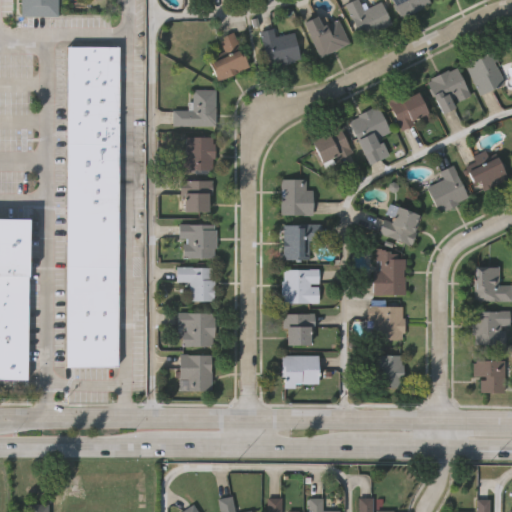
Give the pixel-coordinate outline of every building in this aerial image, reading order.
[(57,0),(57,16),(21,15),(21,0),(57,0)] [(374,32),(372,29),(361,35),(345,3),(350,0),(360,0),(364,7),(377,0),(382,0),(394,21),(374,32)] [(401,19),(390,0),(429,0),(431,3),(401,19)] [(300,22),(315,14),(316,17),(327,11),(331,19),(335,17),(348,41),(318,57),(300,22)] [(299,57),(293,59),(294,61),(278,65),(278,62),(267,65),(259,30),(272,27),(275,35),(293,31),(299,57)] [(216,80),(206,58),(223,50),(217,38),(232,31),(248,65),(216,80)] [(114,367),(62,367),(64,47),(116,47),(114,367)] [(461,63),(478,54),(480,56),(491,50),(496,60),(491,62),(502,83),(477,96),(461,63)] [(467,95),(454,102),(452,98),(447,100),(451,108),(440,114),(424,82),(427,80),(426,78),(444,69),(445,71),(453,67),(467,95)] [(213,125),(170,124),(170,109),(186,109),(186,101),(190,101),(190,89),(213,89),(213,125)] [(417,91),(430,118),(421,122),(418,116),(414,118),(416,122),(402,129),(388,100),(402,92),(405,97),(417,91)] [(372,107),(373,110),(378,107),(390,131),(377,138),(380,143),(383,142),(388,153),(369,162),(349,122),(359,117),(357,115),(372,107)] [(350,152),(336,158),(334,155),(330,157),(333,163),(323,167),(310,140),(326,132),(324,129),(336,123),(350,152)] [(211,136),(211,143),(213,143),(213,158),(211,158),(211,170),(176,170),(176,155),(185,155),(185,136),(211,136)] [(466,164),(476,159),(473,155),(485,149),(490,159),(497,155),(508,178),(485,190),(479,179),(474,181),(466,164)] [(467,196),(457,201),(458,203),(444,210),(443,207),(437,210),(426,186),(442,177),(438,170),(451,163),(467,196)] [(178,179),(210,179),(210,193),(206,193),(206,209),(182,209),(182,193),(178,193),(178,179)] [(278,213),(278,197),(282,197),(282,189),(278,189),(278,179),(303,179),(303,190),(310,190),(310,214),(278,213)] [(410,244),(378,232),(383,217),(390,220),(392,216),(384,213),(388,203),(419,215),(413,232),(414,233),(410,244)] [(0,217),(27,218),(26,378),(0,377),(0,217)] [(211,222),(211,228),(214,228),(214,246),(211,246),(211,256),(181,256),(181,241),(185,241),(185,236),(176,236),(176,222),(211,222)] [(281,259),(282,223),(319,224),(319,241),(307,241),(307,259),(281,259)] [(372,294),(372,270),(378,270),(378,259),(374,259),(374,249),(383,249),(383,250),(388,251),(388,253),(395,253),(395,259),(404,259),(403,294),(372,294)] [(473,299),(474,264),(500,265),(499,283),(511,283),(511,300),(473,299)] [(174,267),(210,267),(210,278),(212,278),(212,300),(187,300),(187,280),(174,280),(174,267)] [(282,302),(282,296),(279,296),(280,281),(282,281),(282,269),(317,269),(317,283),(309,283),(309,286),(317,286),(317,303),(282,302)] [(400,305),(400,316),(402,316),(402,331),(400,331),(400,338),(373,338),(373,331),(370,331),(371,317),(365,317),(365,304),(400,305)] [(471,344),(471,335),(469,335),(470,316),(472,316),(472,311),(507,310),(506,325),(499,325),(499,329),(502,329),(502,344),(471,344)] [(210,311),(210,316),(212,316),(212,336),(210,336),(210,345),(179,345),(179,330),(183,330),(183,325),(175,325),(175,311),(210,311)] [(284,344),(285,327),(280,327),(280,313),(313,313),(313,328),(309,328),(309,344),(284,344)] [(401,352),(401,363),(404,363),(404,379),(401,378),(401,385),(379,385),(379,368),(367,368),(367,352),(401,352)] [(208,353),(208,389),(185,389),(185,378),(177,378),(177,377),(174,377),(174,370),(177,370),(177,353),(208,353)] [(317,356),(317,384),(298,384),(298,389),(282,388),(283,377),(279,377),(280,356),(317,356)] [(503,359),(503,362),(508,362),(508,379),(502,379),(502,390),(478,390),(478,378),(482,378),(482,375),(471,375),(471,362),(473,362),(473,358),(503,359)] [(218,511),(216,498),(230,496),(233,511),(250,509),(250,511),(218,511)] [(265,511),(265,497),(279,497),(279,511),(286,511),(296,511),(265,511)] [(307,511),(307,497),(320,497),(320,510),(338,510),(337,511),(307,511)] [(357,511),(357,498),(371,498),(371,511),(375,511),(375,510),(392,510),(392,511),(357,511)] [(453,511),(454,511),(470,511),(474,511),(474,499),(488,499),(488,511),(453,511)]
